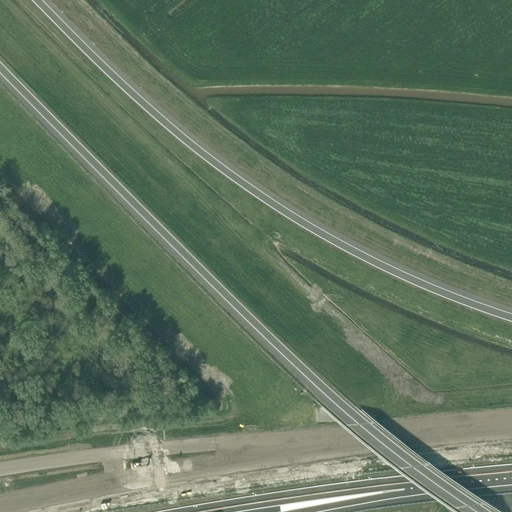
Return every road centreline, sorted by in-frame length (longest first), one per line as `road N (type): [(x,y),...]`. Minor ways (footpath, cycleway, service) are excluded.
road 1 (motorway): [(0,66),(291,357),(486,511)]
road 2 (motorway): [(511,317),(401,275),(274,204),(191,145),(37,0)]
road 3 (motorway): [(337,449),(0,510)]
road 4 (motorway): [(337,449),(236,444),(0,471)]
road 5 (motorway): [(201,511),(383,484)]
road 6 (motorway): [(511,430),(337,449)]
road 7 (motorway): [(383,484),(511,471)]
